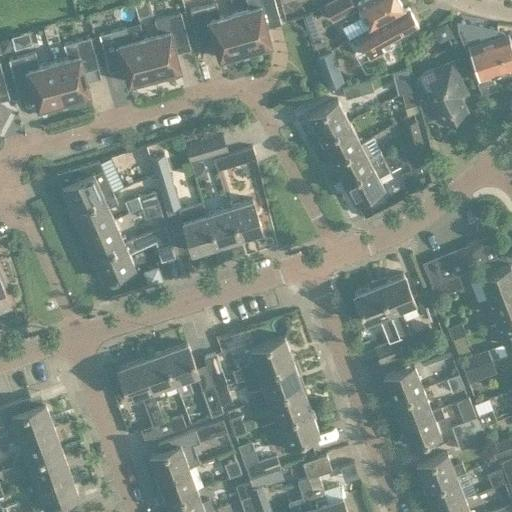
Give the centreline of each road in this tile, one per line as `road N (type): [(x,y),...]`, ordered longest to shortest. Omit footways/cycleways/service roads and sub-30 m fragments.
road 1 (residential): [(336,248),(253,89),(220,82),(0,153)]
road 2 (residential): [(401,511),(309,257)]
road 3 (unclassified): [(76,331),(309,257)]
road 4 (residential): [(0,156),(76,331)]
road 5 (residential): [(134,511),(76,331)]
road 6 (unclassified): [(336,248),(411,217),(500,156)]
